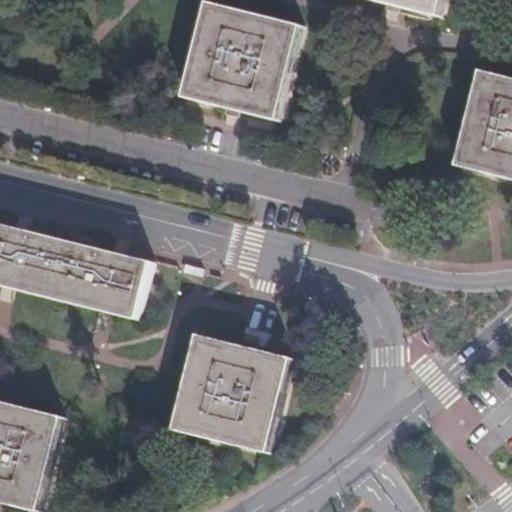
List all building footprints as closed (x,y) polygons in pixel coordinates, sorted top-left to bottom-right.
[(444,19),(448,0),(366,0),(399,8),(444,19)] [(284,121),(306,29),(213,6),(191,98),(236,109),(284,121)] [(467,162),(511,173),(511,79),(489,74),(467,162)] [(139,320),(152,265),(0,229),(0,286),(9,289),(108,313),(139,320)] [(183,431),(273,452),(294,361),(204,340),(183,431)] [(0,502),(40,511),(45,511),(66,421),(0,404),(0,502)]
